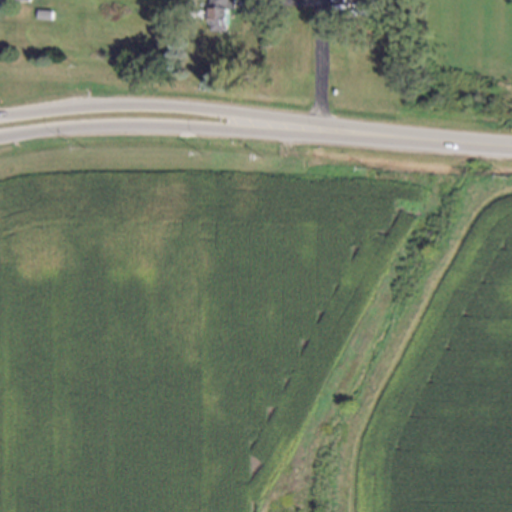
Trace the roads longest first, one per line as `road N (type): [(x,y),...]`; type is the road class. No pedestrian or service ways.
road 1 (tertiary): [(417,136),(190,106),(116,103),(0,114)]
road 2 (tertiary): [(0,133),(153,123),(417,136)]
